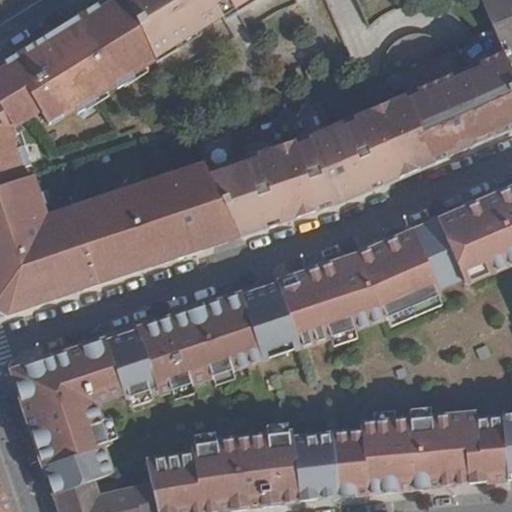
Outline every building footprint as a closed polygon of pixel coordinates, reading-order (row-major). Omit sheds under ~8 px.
[(154,58),(126,0),(110,0),(83,17),(107,55),(122,88),(147,77),(145,72),(158,66),(154,58)] [(126,0),(154,58),(249,0),(126,0)] [(511,0),(482,0),(507,60),(511,71),(511,0)] [(122,88),(107,55),(83,17),(50,37),(76,75),(93,102),(106,96),(104,91),(113,87),(115,91),(122,88)] [(54,89),(76,75),(50,37),(10,63),(22,77),(46,115),(64,106),(54,89)] [(492,131),(503,127),(505,130),(511,126),(511,71),(507,60),(480,71),(483,76),(458,86),(455,82),(408,103),(405,98),(309,139),(256,157),(257,162),(211,177),(221,199),(226,210),(238,239),(338,204),(434,165),(432,161),(493,135),(492,131)] [(46,115),(22,77),(10,63),(0,68),(0,112),(8,119),(38,106),(42,116),(46,115)] [(93,102),(76,75),(54,89),(64,106),(71,103),(74,110),(93,102)] [(26,174),(3,121),(8,119),(0,112),(0,224),(45,210),(30,172),(26,174)] [(221,199),(211,177),(205,164),(149,179),(168,225),(199,210),(221,199)] [(168,225),(149,179),(57,205),(89,273),(170,231),(168,225)] [(511,191),(478,205),(504,268),(511,264),(511,191)] [(211,216),(226,210),(221,199),(199,210),(208,233),(217,230),(211,216)] [(89,273),(57,205),(45,210),(0,224),(0,309),(8,313),(39,298),(58,288),(89,273)] [(504,268),(478,205),(476,206),(478,212),(453,222),(451,217),(435,223),(438,231),(424,236),(422,229),(416,231),(437,289),(477,272),(476,269),(485,266),(489,274),(504,268)] [(208,233),(199,210),(168,225),(170,231),(89,273),(90,276),(129,263),(131,269),(150,262),(148,256),(190,239),(193,247),(208,241),(205,234),(208,233)] [(437,289),(416,231),(355,256),(377,323),(437,297),(434,290),(437,289)] [(377,323),(355,256),(293,278),(296,288),(277,294),(295,350),(377,323)] [(60,294),(78,287),(76,282),(90,276),(89,273),(58,288),(60,294)] [(295,350),(277,294),(273,284),(230,299),(252,364),(295,350)] [(13,315),(41,304),(39,298),(8,313),(13,315)] [(230,299),(226,300),(250,365),(252,364),(230,299)] [(250,365),(226,300),(134,331),(136,335),(104,346),(119,388),(123,400),(163,386),(165,393),(250,365)] [(40,377),(104,346),(102,342),(9,373),(14,385),(40,377)] [(107,447),(91,399),(119,388),(104,346),(40,377),(14,385),(16,392),(25,390),(33,413),(24,416),(42,468),(50,465),(53,475),(45,478),(51,494),(90,481),(109,475),(100,449),(107,447)] [(507,482),(485,421),(472,422),(473,415),(410,420),(433,489),(482,484),(483,474),(502,473),(502,483),(507,482)] [(511,418),(485,421),(507,482),(511,481),(511,418)] [(433,489),(410,420),(358,425),(359,433),(328,436),(335,489),(336,499),(355,497),(354,488),(366,487),(366,496),(433,489)] [(335,489),(328,436),(290,440),(289,434),(189,447),(190,455),(145,463),(149,484),(154,511),(175,511),(175,510),(186,508),(186,511),(223,511),(313,500),(313,491),(335,489)] [(154,511),(149,484),(96,496),(90,481),(51,494),(56,511),(154,511)] [(0,511),(9,511),(0,483),(0,511)]
